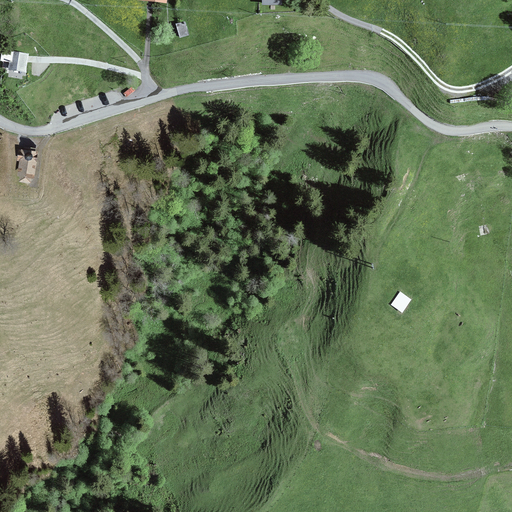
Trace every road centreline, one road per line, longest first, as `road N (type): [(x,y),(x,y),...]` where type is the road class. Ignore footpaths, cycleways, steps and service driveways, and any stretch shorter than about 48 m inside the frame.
road 1 (unclassified): [(511,125),(442,126),(383,80),(353,75),(155,94),(40,130),(0,123)]
road 2 (track): [(320,0),(394,37),(443,86),(466,88),(511,67)]
